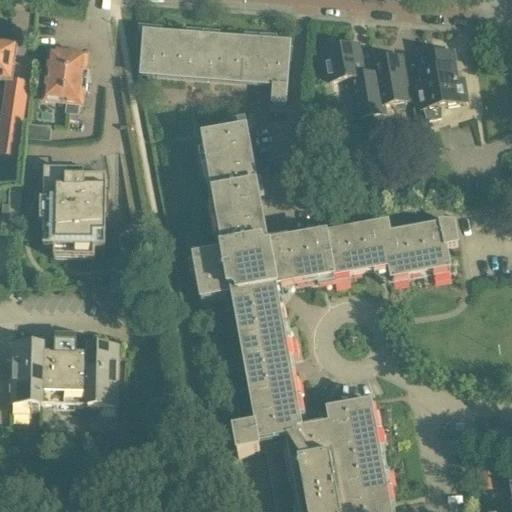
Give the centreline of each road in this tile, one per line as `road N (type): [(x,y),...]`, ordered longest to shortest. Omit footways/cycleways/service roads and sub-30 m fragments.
road 1 (residential): [(511,17),(333,0)]
road 2 (residential): [(0,310),(121,311)]
